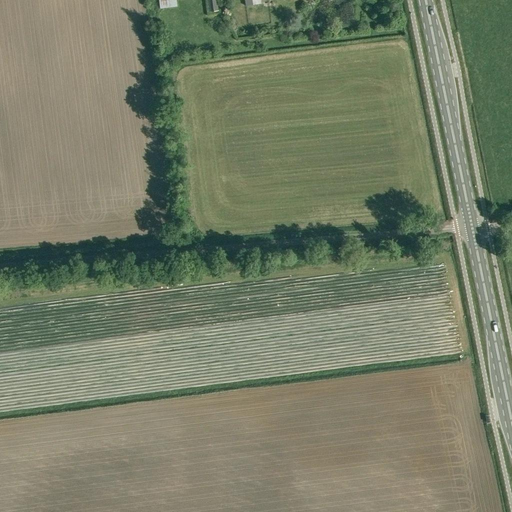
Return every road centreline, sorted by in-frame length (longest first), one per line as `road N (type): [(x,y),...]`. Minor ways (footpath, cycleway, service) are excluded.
road 1 (unclassified): [(0,267),(472,228)]
road 2 (secondary): [(472,228),(426,0)]
road 3 (secondary): [(511,421),(472,228)]
